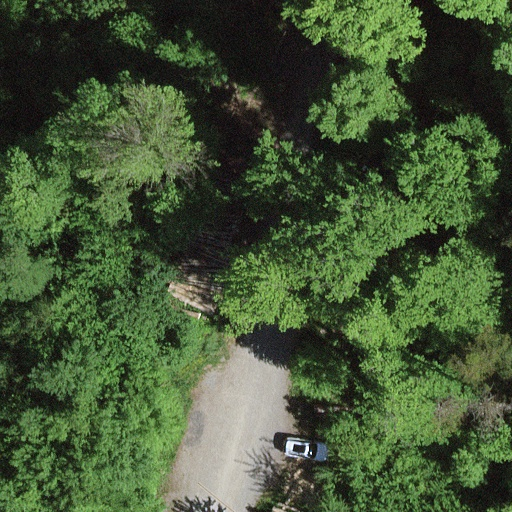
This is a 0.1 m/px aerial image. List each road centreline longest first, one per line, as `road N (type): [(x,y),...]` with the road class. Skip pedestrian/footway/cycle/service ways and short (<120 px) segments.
road 1 (track): [(217,511),(269,355),(360,0)]
road 2 (track): [(291,273),(511,342)]
